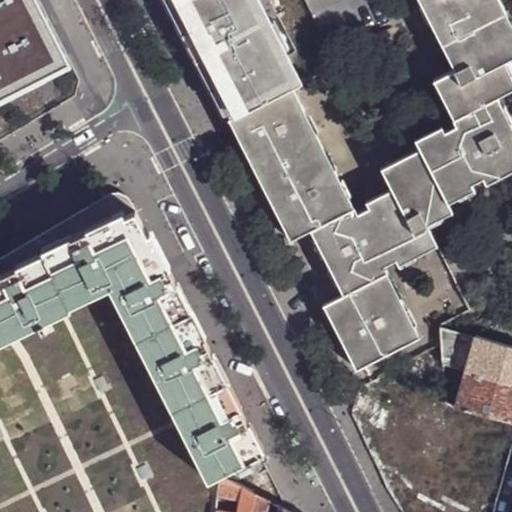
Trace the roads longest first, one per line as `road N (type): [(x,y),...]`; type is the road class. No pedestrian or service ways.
road 1 (residential): [(350,511),(142,105)]
road 2 (residential): [(0,186),(142,105)]
